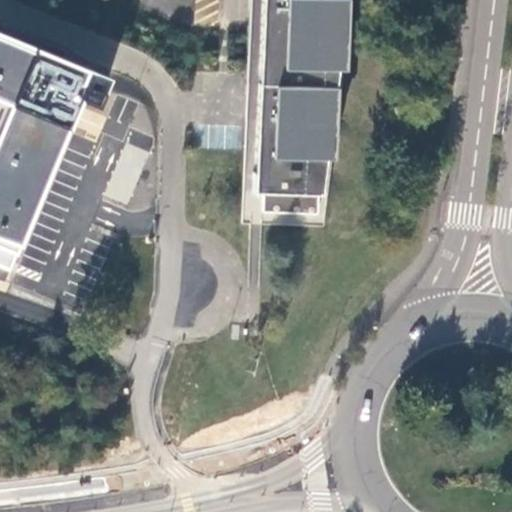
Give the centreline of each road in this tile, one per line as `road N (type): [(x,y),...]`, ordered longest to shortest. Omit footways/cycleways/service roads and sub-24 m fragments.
road 1 (secondary): [(500,0),(465,245),(440,312)]
road 2 (unclassified): [(201,499),(146,423),(149,358),(0,304)]
road 3 (tertiary): [(351,407),(310,457),(272,480),(201,499)]
road 4 (tertiary): [(232,511),(279,504),(371,511)]
road 5 (secondary): [(440,312),(382,347),(351,407)]
